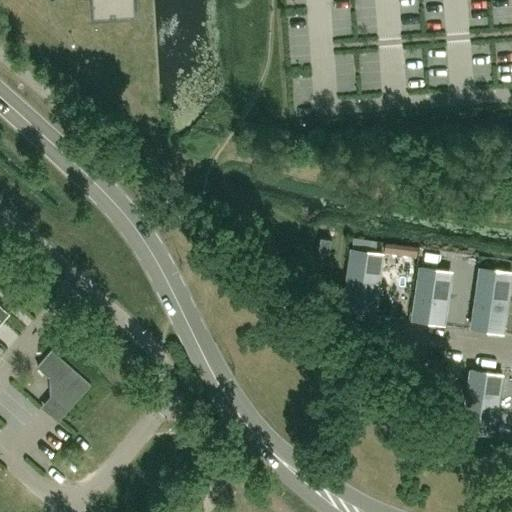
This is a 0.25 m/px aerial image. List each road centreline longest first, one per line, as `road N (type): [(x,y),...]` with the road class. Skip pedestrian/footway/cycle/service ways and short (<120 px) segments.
road 1 (primary): [(0,101),(99,188),(155,259),(263,447)]
road 2 (residential): [(74,511),(163,405),(169,377),(161,357),(0,215)]
road 3 (residential): [(511,353),(372,333)]
road 4 (primary): [(382,511),(263,447)]
